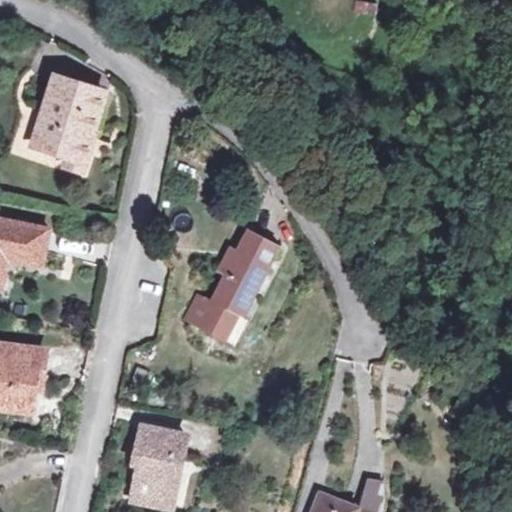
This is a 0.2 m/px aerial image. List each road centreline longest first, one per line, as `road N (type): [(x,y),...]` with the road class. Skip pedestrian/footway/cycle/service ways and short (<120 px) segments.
road 1 (residential): [(74,511),(161,88)]
road 2 (residential): [(366,344),(319,239),(270,164),(238,130),(161,88)]
road 3 (residential): [(161,88),(95,43),(0,3)]
